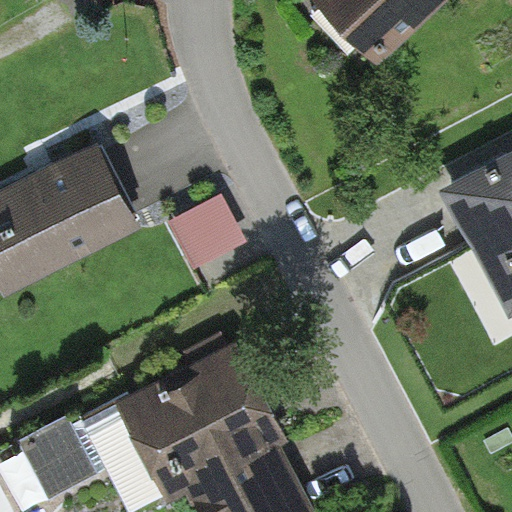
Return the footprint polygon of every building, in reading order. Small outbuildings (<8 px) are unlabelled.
[(452,0),(313,0),(385,69),(452,0)] [(141,228),(96,139),(0,187),(0,287),(4,296),(141,228)] [(511,315),(511,155),(446,189),(510,316),(511,315)] [(229,186),(175,213),(201,263),(254,236),(229,186)] [(325,511),(239,341),(120,401),(174,506),(192,497),(199,511),(325,511)] [(49,491),(105,472),(83,410),(27,429),(49,491)]
